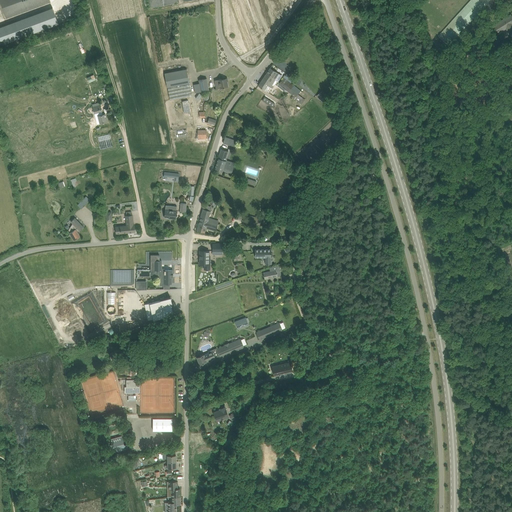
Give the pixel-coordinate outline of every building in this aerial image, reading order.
[(0,0),(0,2),(5,18),(50,1),(49,0),(0,0)] [(470,0),(438,36),(449,45),(489,0),(470,0)] [(0,26),(0,44),(58,24),(52,8),(0,26)] [(506,28),(511,37),(511,36),(511,15),(511,14),(494,25),(499,32),(506,28)] [(267,73),(266,74),(275,80),(278,82),(282,76),(270,68),(267,72),(267,73)] [(187,69),(182,70),(165,73),(167,87),(167,88),(170,100),(192,96),(187,69)] [(265,76),(258,85),(265,90),(267,92),(270,87),(272,88),(274,86),(276,87),(279,84),(279,83),(278,82),(275,80),(266,74),(265,76)] [(279,83),(279,84),(282,87),(287,82),(288,83),(290,80),(291,81),(293,79),(287,74),(279,83)] [(199,80),(200,85),(201,92),(209,90),(207,78),(199,80)] [(215,80),(216,89),(228,86),(226,78),(215,80)] [(287,82),(282,87),(295,98),(298,94),(301,90),(290,82),(291,81),(290,80),(288,83),(287,82)] [(325,94),(319,99),(322,103),(323,102),(328,97),(327,96),(325,94)] [(262,100),(273,107),(275,103),(265,97),(262,100)] [(182,101),(184,113),(190,112),(188,100),(182,101)] [(97,113),(100,123),(107,121),(105,113),(103,114),(102,111),(100,105),(93,107),(94,114),(97,113)] [(206,130),(198,130),(198,139),(206,139),(206,130)] [(223,143),(235,147),(237,141),(225,137),(223,143)] [(221,149),(215,168),(223,171),(223,170),(229,172),(231,173),(233,169),(229,167),(230,161),(225,160),(228,151),(221,149)] [(84,198),(80,202),(78,205),(81,208),(90,200),(86,196),(84,198)] [(165,210),(165,217),(176,218),(177,211),(177,206),(166,205),(165,210)] [(211,211),(209,210),(203,208),(199,223),(207,224),(208,221),(211,211)] [(115,226),(116,228),(116,233),(135,232),(135,227),(135,225),(134,225),(133,215),(125,215),(126,226),(115,226)] [(74,240),(80,236),(77,231),(79,229),(80,231),(84,227),(75,218),(71,221),(73,224),(70,230),(71,232),(70,233),(74,240)] [(204,232),(206,228),(216,231),(218,224),(208,221),(207,224),(199,223),(197,230),(204,232)] [(271,257),(271,249),(255,249),(255,257),(266,257),(266,264),(271,264),(271,257)] [(209,250),(200,250),(200,264),(204,264),(204,269),(210,269),(210,263),(209,263),(209,250)] [(151,261),(151,270),(156,270),(156,275),(159,275),(159,279),(160,280),(160,285),(164,285),(164,288),(170,288),(170,283),(172,283),(172,277),(173,277),(173,276),(172,276),(172,275),(173,275),(173,274),(173,270),(164,270),(164,268),(162,268),(162,261),(155,261),(151,261)] [(263,272),(265,279),(281,275),(279,265),(269,268),(270,271),(263,272)] [(144,281),(136,281),(136,289),(144,289),(144,281)] [(116,292),(107,292),(107,312),(116,312),(116,292)] [(160,301),(150,303),(153,319),(173,315),(171,304),(171,303),(172,303),(171,297),(160,300),(160,301)] [(248,323),(246,317),(235,321),(237,327),(241,326),(241,327),(245,325),(244,324),(248,323)] [(280,322),(256,332),(260,340),(283,330),(280,322)] [(244,346),(241,338),(237,340),(216,348),(220,357),(240,348),(244,346)] [(215,357),(213,351),(212,351),(204,355),(204,354),(197,357),(200,364),(207,361),(207,360),(215,357)] [(306,358),(304,352),(297,353),(298,360),(306,358)] [(293,371),(290,362),(272,366),(275,376),(293,371)] [(127,392),(138,392),(137,379),(126,379),(127,392)] [(220,409),(220,410),(214,412),(217,420),(228,416),(225,407),(220,409)] [(153,430),(172,430),(172,418),(153,418),(153,430)] [(110,449),(111,453),(128,448),(127,443),(124,444),(123,439),(111,442),(113,448),(110,449)] [(163,451),(163,459),(165,459),(167,458),(167,462),(176,461),(176,455),(168,455),(168,451),(163,451)] [(178,481),(169,481),(169,489),(172,489),(172,496),(180,496),(180,489),(178,489),(178,481)] [(180,504),(180,496),(172,496),(172,502),(170,502),(168,502),(166,502),(166,511),(176,511),(176,504),(180,504)]
